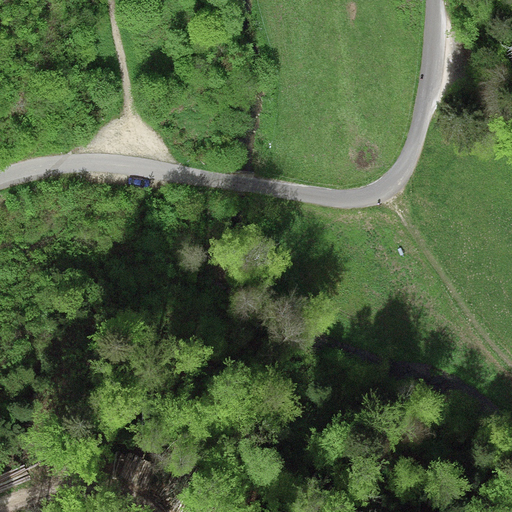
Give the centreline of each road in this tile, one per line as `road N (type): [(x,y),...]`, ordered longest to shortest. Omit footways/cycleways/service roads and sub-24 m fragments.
road 1 (residential): [(434,0),(421,131),(412,157),(382,192),(329,197),(223,182)]
road 2 (unclassified): [(223,182),(91,168),(0,180)]
road 3 (track): [(107,0),(131,169)]
road 4 (track): [(0,504),(49,487),(100,486),(147,511)]
